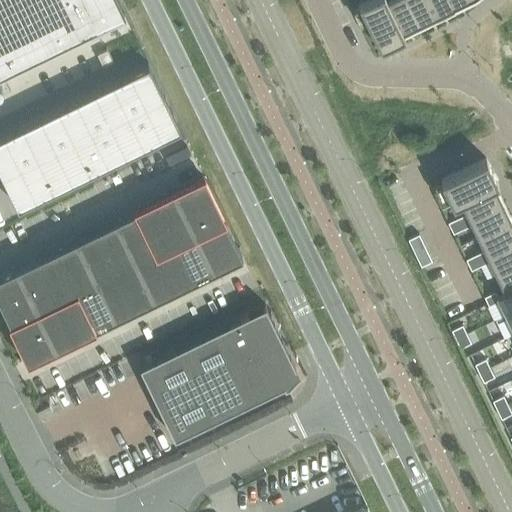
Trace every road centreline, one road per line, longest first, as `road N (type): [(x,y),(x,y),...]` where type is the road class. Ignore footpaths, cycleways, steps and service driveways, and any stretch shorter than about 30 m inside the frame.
road 1 (tertiary): [(153,0),(351,405)]
road 2 (tertiary): [(378,391),(192,0)]
road 3 (unclassified): [(158,499),(102,511),(57,494),(0,389)]
road 4 (unclassified): [(351,405),(158,499)]
road 5 (residential): [(462,79),(353,68),(317,0)]
road 6 (tertiary): [(437,511),(378,391)]
